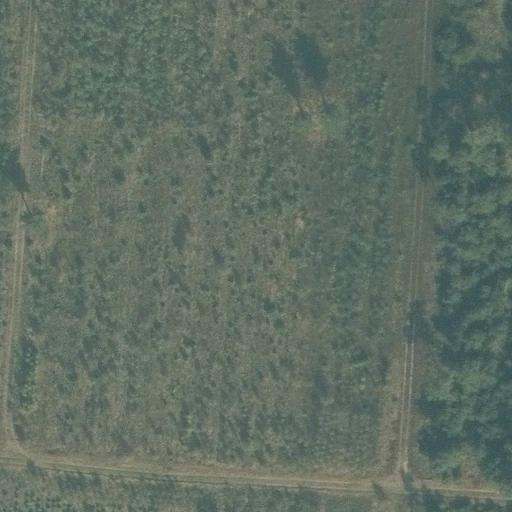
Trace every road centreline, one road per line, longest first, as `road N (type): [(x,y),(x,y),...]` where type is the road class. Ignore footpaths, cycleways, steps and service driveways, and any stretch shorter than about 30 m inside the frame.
road 1 (track): [(0,460),(511,498)]
road 2 (track): [(433,0),(400,511)]
road 3 (track): [(19,0),(0,289)]
